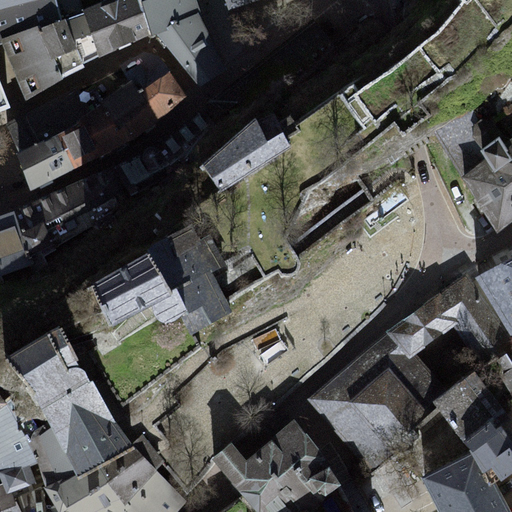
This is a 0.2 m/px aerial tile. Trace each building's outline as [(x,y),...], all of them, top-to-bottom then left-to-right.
[(0,0),(0,44),(1,44),(0,40),(0,39),(61,21),(55,0),(0,0)] [(105,0),(82,9),(83,14),(66,20),(82,63),(99,56),(100,58),(150,34),(140,0),(105,0)] [(140,0),(150,34),(158,34),(200,87),(227,69),(201,18),(194,0),(140,0)] [(224,0),(227,10),(256,0),(224,0)] [(336,49),(314,19),(236,81),(252,113),(336,49)] [(82,63),(66,20),(61,21),(0,39),(0,40),(1,44),(26,101),(64,81),(61,73),(82,63)] [(143,52),(119,64),(130,82),(132,80),(140,91),(169,71),(159,57),(143,52)] [(0,117),(17,110),(0,61),(0,117)] [(169,71),(140,91),(148,105),(125,124),(136,139),(187,96),(169,71)] [(81,119),(84,126),(99,157),(101,160),(129,145),(136,139),(125,124),(148,105),(140,91),(132,80),(130,82),(101,104),(92,110),(81,119)] [(5,124),(17,153),(44,139),(45,141),(60,133),(62,137),(84,126),(81,119),(92,110),(77,87),(5,124)] [(142,153),(120,164),(132,185),(136,184),(138,187),(183,161),(246,105),(210,101),(163,141),(142,153)] [(435,132),(461,178),(508,141),(493,121),(479,121),(472,110),(435,132)] [(220,192),(291,147),(282,132),(273,113),(258,122),(256,118),(202,165),(220,192)] [(99,157),(84,126),(62,137),(77,167),(99,157)] [(44,139),(17,153),(30,191),(77,167),(62,137),(60,133),(45,141),(44,139)] [(461,178),(496,233),(511,220),(511,138),(508,141),(461,178)] [(120,164),(13,210),(27,248),(32,264),(33,265),(35,271),(49,264),(44,257),(127,211),(121,201),(140,191),(138,187),(136,184),(132,185),(120,164)] [(13,210),(0,215),(0,277),(2,276),(32,264),(13,210)] [(211,271),(200,243),(194,224),(147,249),(149,252),(172,290),(176,288),(187,312),(181,316),(191,335),(193,334),(233,312),(227,300),(211,271)] [(149,252),(93,284),(111,326),(151,306),(154,315),(161,322),(172,323),(181,316),(187,312),(176,288),(172,290),(149,252)] [(511,256),(476,278),(511,334),(511,256)] [(386,332),(409,358),(416,355),(459,325),(492,364),(508,354),(511,349),(511,341),(465,273),(386,332)] [(51,428),(76,474),(77,477),(133,446),(132,444),(115,421),(92,380),(90,380),(81,367),(59,327),(46,333),(5,359),(27,386),(25,388),(36,406),(40,406),(48,422),(51,428)] [(409,358),(386,332),(309,399),(370,464),(436,409),(450,395),(416,355),(409,358)] [(475,373),(434,402),(465,442),(490,420),(496,429),(501,425),(510,419),(500,405),(511,398),(511,361),(508,354),(492,364),(475,373)] [(0,478),(6,493),(36,483),(33,476),(30,466),(37,463),(28,442),(34,430),(38,427),(10,396),(4,400),(7,403),(0,408),(0,478)] [(340,484),(330,467),(294,420),(246,460),(240,452),(233,443),(213,459),(222,469),(243,494),(258,511),(306,511),(312,509),(340,484)] [(470,452),(485,472),(491,468),(502,481),(511,473),(511,441),(501,425),(496,429),(490,420),(465,442),(470,452)] [(51,428),(48,422),(38,427),(34,430),(28,442),(37,463),(41,474),(43,481),(44,487),(62,479),(63,482),(76,474),(51,428)] [(142,434),(132,444),(133,446),(156,470),(165,461),(142,434)] [(156,470),(133,446),(77,477),(76,474),(63,482),(62,479),(44,487),(54,505),(50,507),(51,511),(177,511),(187,500),(156,470)] [(470,452),(420,477),(438,511),(508,511),(485,472),(470,452)] [(0,478),(0,511),(51,511),(50,507),(54,505),(44,487),(43,481),(41,474),(33,476),(36,483),(6,493),(0,478)]
